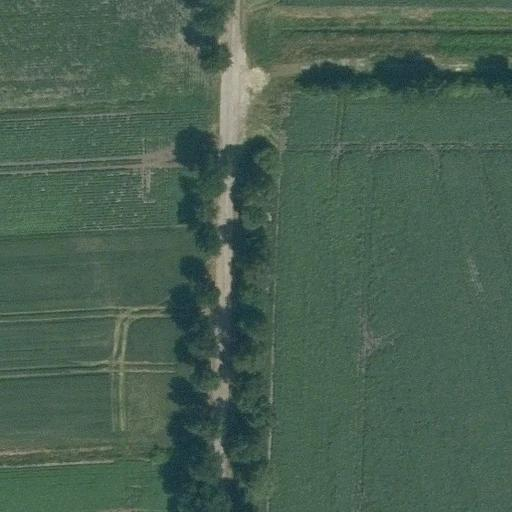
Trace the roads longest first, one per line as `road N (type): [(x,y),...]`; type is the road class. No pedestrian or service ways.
road 1 (unclassified): [(219,511),(233,0)]
road 2 (track): [(511,59),(232,57)]
